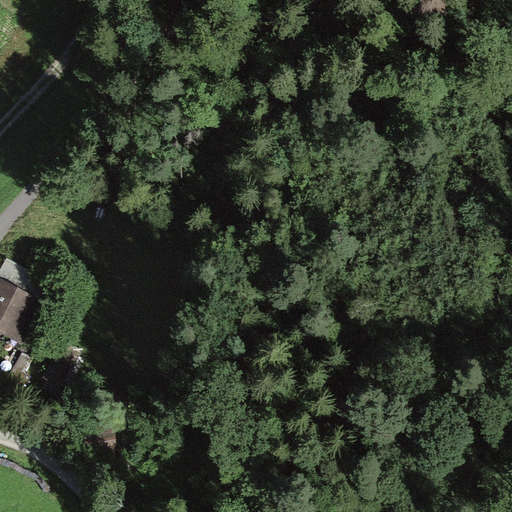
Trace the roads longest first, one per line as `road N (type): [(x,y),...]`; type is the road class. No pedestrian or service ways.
road 1 (track): [(0,226),(157,51),(190,0)]
road 2 (track): [(0,128),(106,0)]
